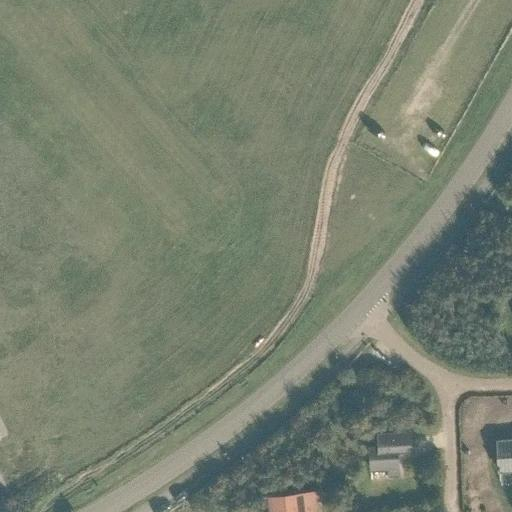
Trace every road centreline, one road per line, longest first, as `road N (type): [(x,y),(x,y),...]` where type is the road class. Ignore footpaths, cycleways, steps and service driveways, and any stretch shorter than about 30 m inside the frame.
road 1 (unknown): [(40,511),(270,340),(309,285),(334,154),(416,0)]
road 2 (unclassified): [(98,511),(222,430),(360,308),(511,109)]
